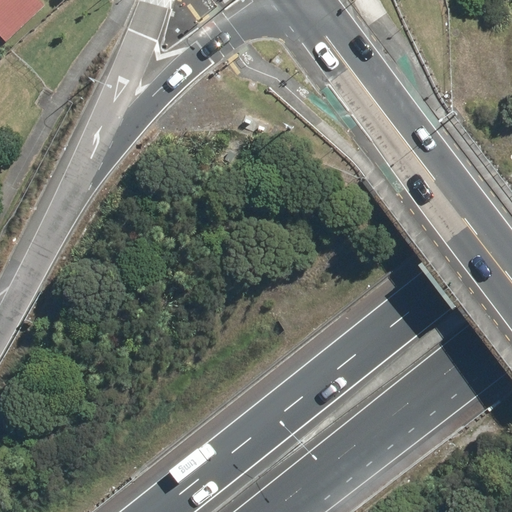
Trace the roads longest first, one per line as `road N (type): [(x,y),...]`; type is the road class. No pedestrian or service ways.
road 1 (motorway): [(157,511),(511,230)]
road 2 (secondary): [(511,299),(286,8)]
road 3 (secondary): [(337,11),(511,239)]
road 4 (motorway): [(511,344),(294,511)]
road 5 (motorway): [(100,142),(223,39),(286,8)]
road 6 (motorway): [(0,318),(100,142)]
road 7 (motorway): [(100,142),(155,0)]
